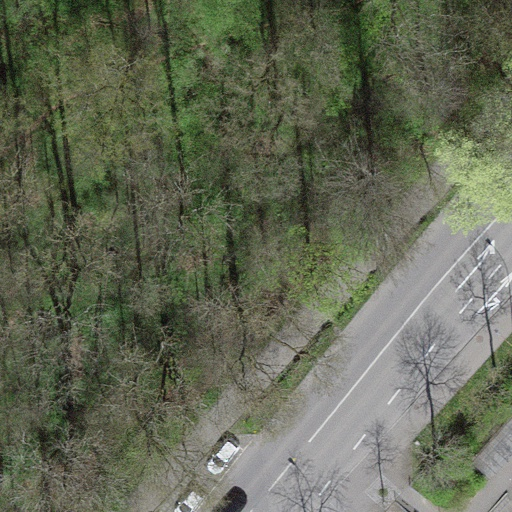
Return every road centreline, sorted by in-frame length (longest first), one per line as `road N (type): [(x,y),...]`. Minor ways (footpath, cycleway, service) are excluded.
road 1 (track): [(511,97),(132,511)]
road 2 (secondary): [(511,225),(250,511)]
